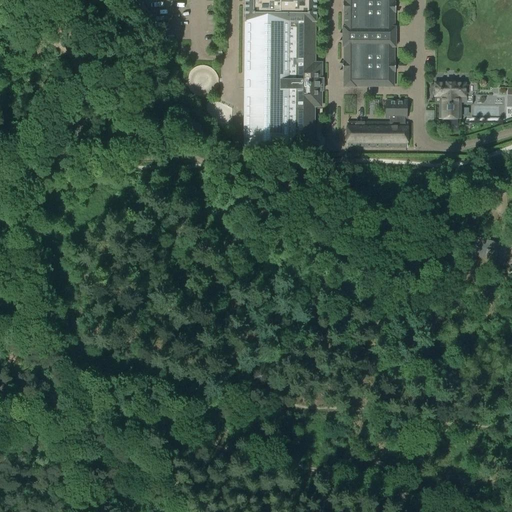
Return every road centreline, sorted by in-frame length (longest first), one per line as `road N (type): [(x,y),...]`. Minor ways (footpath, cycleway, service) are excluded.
road 1 (track): [(55,416),(4,230)]
road 2 (track): [(197,158),(29,162)]
